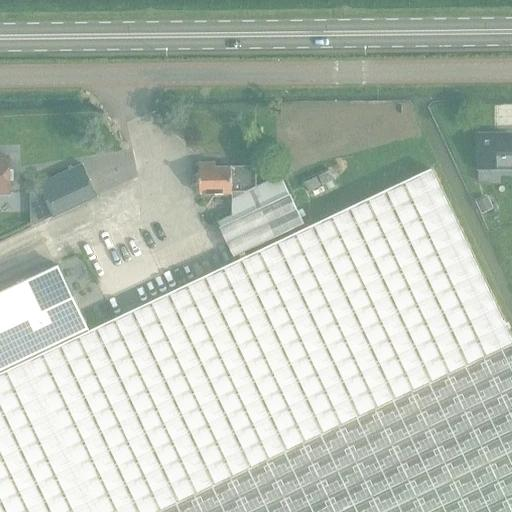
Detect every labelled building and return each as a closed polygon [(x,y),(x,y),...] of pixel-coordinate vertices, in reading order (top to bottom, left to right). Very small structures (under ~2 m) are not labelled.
[(511,136),(477,136),(477,170),(511,169),(511,136)] [(0,192),(9,192),(7,156),(0,156),(0,192)] [(214,224),(229,257),(274,236),(272,234),(293,225),(285,207),(292,203),(279,176),(254,187),(254,167),(215,167),(215,162),(199,163),(200,196),(230,196),(230,217),(214,224)] [(38,186),(30,190),(31,227),(52,217),(96,197),(82,166),(38,186)] [(0,511),(511,511),(511,338),(431,168),(89,331),(0,372),(0,511)] [(329,170),(317,176),(322,185),(334,180),(329,170)] [(315,177),(304,182),(309,192),(320,186),(315,177)] [(487,196),(475,202),(481,214),(493,208),(487,196)] [(0,372),(89,331),(58,265),(0,292),(0,372)]
